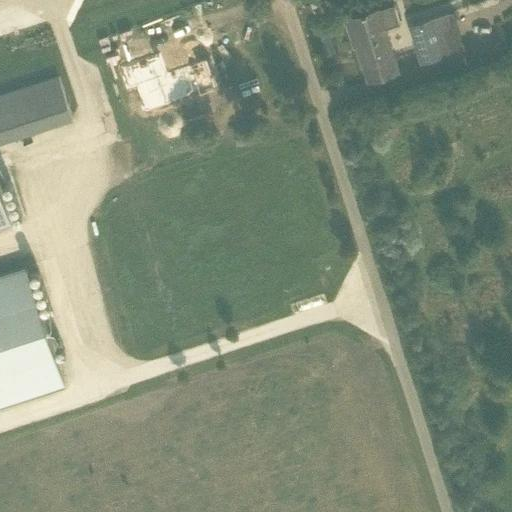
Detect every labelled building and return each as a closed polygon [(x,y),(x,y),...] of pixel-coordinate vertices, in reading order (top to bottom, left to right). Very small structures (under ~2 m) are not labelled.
[(369,8),(366,0),(361,0),(352,3),(355,13),(369,8)] [(395,2),(385,5),(349,16),(350,17),(347,23),(350,32),(355,35),(369,79),(398,70),(385,27),(391,25),(400,22),(395,2)] [(409,24),(421,62),(464,49),(452,11),(409,24)] [(134,65),(148,106),(218,82),(209,55),(183,64),(178,50),(134,65)] [(0,95),(0,139),(72,116),(59,76),(0,95)] [(0,190),(0,226),(11,223),(0,190)] [(0,405),(65,384),(26,264),(0,272),(0,405)]
